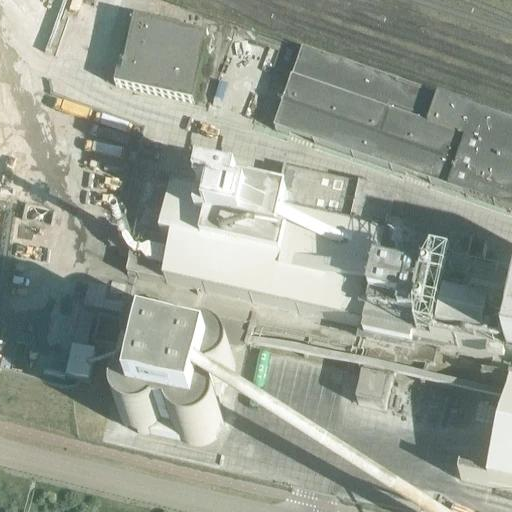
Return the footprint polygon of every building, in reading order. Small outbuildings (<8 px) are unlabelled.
[(194,105),(209,37),(131,19),(115,88),(194,105)] [(303,51),(275,131),(511,212),(511,122),(364,72),(346,65),(303,51)] [(165,287),(156,331),(227,351),(243,348),(244,343),(365,370),(357,405),(386,411),(397,358),(436,367),(440,351),(424,347),(441,270),(482,279),(487,252),(391,230),(398,200),(288,174),(281,204),(241,195),(242,190),(203,181),(200,196),(146,184),(135,231),(114,226),(109,246),(131,251),(125,279),(165,287)] [(487,398),(509,403),(511,404),(511,285),(482,279),(441,270),(424,347),(440,351),(495,363),(487,398)] [(116,312),(119,300),(109,297),(111,289),(91,284),(86,304),(116,312)] [(92,320),(81,317),(72,354),(68,353),(62,382),(88,388),(95,359),(83,356),(92,320)] [(127,325),(99,319),(94,346),(103,348),(122,351),(127,325)] [(232,357),(227,351),(156,331),(152,331),(145,333),(140,336),(135,341),(131,349),(130,356),(132,364),(125,392),(122,396),(119,400),(118,405),(118,411),(120,418),(122,424),(126,428),(132,432),(138,434),(145,434),(150,433),(181,441),(185,443),(191,446),(198,446),(204,445),(209,443),(213,440),(217,437),(219,433),(221,429),(222,424),(222,418),(220,402),(223,388),(229,383),(232,377),(234,373),(234,367),(233,361),(232,357)]
